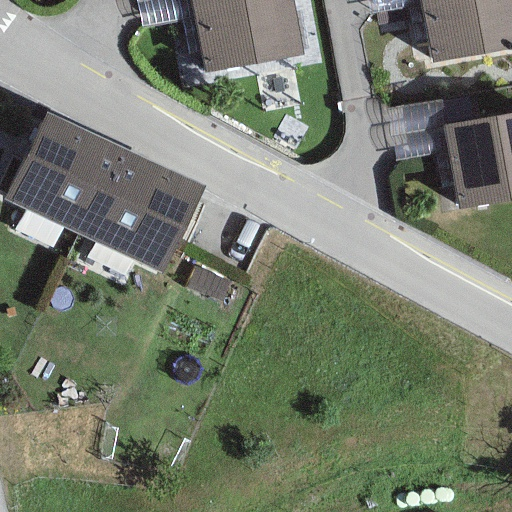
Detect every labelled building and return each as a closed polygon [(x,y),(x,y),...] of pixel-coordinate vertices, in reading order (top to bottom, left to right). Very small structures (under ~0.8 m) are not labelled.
[(188,55),(200,53),(190,0),(135,0),(140,28),(182,21),(188,55)] [(292,0),(190,0),(200,53),(204,74),(304,56),(292,0)] [(416,45),(428,43),(419,0),(368,0),(371,12),(409,5),(416,45)] [(511,0),(419,0),(428,43),(432,63),(511,47),(511,0)] [(441,189),(454,187),(442,126),(438,103),(386,113),(395,162),(435,154),(441,189)] [(46,111),(5,200),(162,274),(205,188),(46,111)] [(511,113),(442,126),(454,187),(458,209),(511,200),(511,113)] [(222,303),(230,285),(195,270),(187,287),(222,303)]
